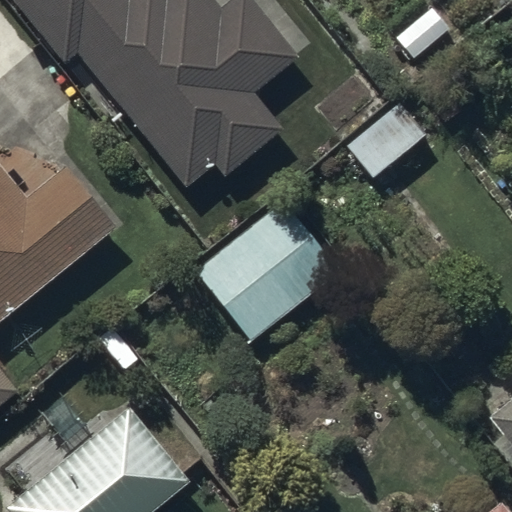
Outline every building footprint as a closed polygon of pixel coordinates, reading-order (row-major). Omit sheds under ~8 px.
[(4,0),(61,67),(73,57),(182,190),(211,167),(221,179),(263,145),(262,144),(278,131),(250,96),(296,59),(248,0),(229,0),(216,10),(208,0),(4,0)] [(424,137),(396,103),(342,148),(369,181),(424,137)] [(0,322),(113,230),(58,163),(0,140),(0,322)] [(280,201),(191,273),(249,345),(337,272),(280,201)] [(0,404),(14,393),(0,374),(0,404)] [(511,398),(485,419),(499,436),(488,444),(511,475),(511,398)] [(125,409),(2,511),(3,511),(156,511),(189,486),(125,409)]
